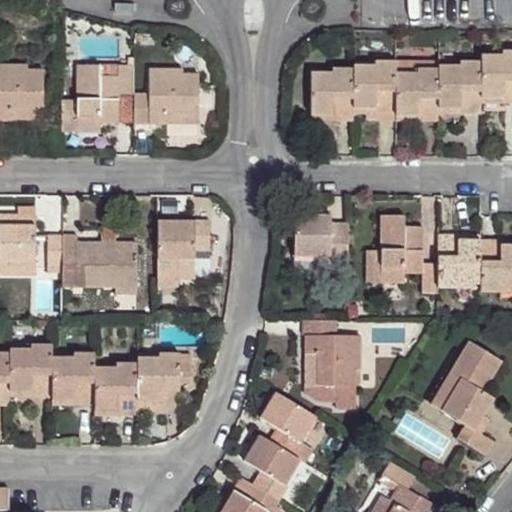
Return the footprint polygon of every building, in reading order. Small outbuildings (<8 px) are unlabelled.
[(481,63),(481,99),(503,99),(503,104),(511,103),(511,51),(502,52),(502,56),(481,56),(481,63)] [(353,69),(353,109),(376,109),(376,114),(396,114),(396,74),(396,70),(396,62),(375,62),(374,66),(353,66),(353,69)] [(438,69),(438,109),(461,109),(461,115),(481,115),(481,104),(481,99),(481,63),(459,63),(459,67),(438,67),(438,69)] [(12,108),(43,108),(43,70),(27,70),(27,65),(0,65),(0,120),(12,120),(12,108)] [(101,123),(119,123),(119,95),(133,95),(134,65),(118,66),(118,77),(100,77),(100,66),(77,66),(77,101),(77,132),(77,133),(101,133),(101,123)] [(118,66),(100,66),(100,77),(118,77),(118,66)] [(310,74),(310,116),(333,116),(333,121),(353,122),(353,114),(353,109),(353,69),(332,69),(332,74),(310,74)] [(396,114),(396,117),(419,117),(419,122),(438,122),(438,115),(438,109),(438,69),(417,70),(417,74),(396,74),(396,114)] [(167,112),(199,112),(199,75),(183,75),(183,70),(149,70),(149,95),(133,95),(134,123),(134,124),(167,125),(167,112)] [(134,123),(133,95),(119,95),(119,123),(134,123)] [(62,132),(77,132),(77,101),(62,102),(62,132)] [(44,120),(43,108),(12,108),(12,120),(44,120)] [(199,125),(199,112),(167,112),(167,125),(199,125)] [(18,207),(18,216),(35,215),(35,207),(18,207)] [(18,216),(18,226),(0,226),(0,264),(35,264),(35,215),(18,216)] [(0,226),(18,226),(18,216),(0,215),(0,226)] [(331,224),(331,217),(294,216),(294,257),(329,257),(329,265),(348,265),(348,224),(331,224)] [(422,294),(438,294),(437,288),(437,264),(422,264),(422,227),(404,227),(404,217),(380,217),(380,252),(380,283),(404,283),(404,273),(422,273),(422,294)] [(173,222),(157,222),(157,275),(178,275),(177,280),(194,280),(194,251),(210,251),(210,221),(195,221),(195,228),(173,228),(173,222)] [(102,245),(102,248),(114,248),(115,231),(102,231),(102,245)] [(62,267),(62,237),(47,236),(47,267),(62,267)] [(437,264),(437,288),(459,288),(459,284),(480,284),(480,241),(459,241),(459,236),(437,236),(437,264)] [(77,237),(62,237),(62,267),(62,288),(115,289),(136,289),(137,245),(114,245),(114,248),(102,248),(102,245),(77,244),(77,237)] [(480,241),(480,284),(480,288),(480,292),(501,293),(501,288),(511,288),(511,245),(501,246),(501,241),(480,241)] [(366,283),(380,283),(380,252),(366,252),(366,283)] [(329,257),(294,257),(294,271),(329,271),(329,265),(329,257)] [(35,264),(0,264),(0,276),(35,276),(35,264)] [(178,275),(157,275),(157,287),(178,287),(177,280),(178,275)] [(336,322),(303,322),(303,336),(305,336),(305,394),(318,401),(337,401),(337,408),(355,408),(355,386),(355,370),(360,370),(360,336),(336,337),(336,322)] [(486,457),(494,443),(480,435),(474,431),(493,400),(482,393),(501,362),(469,342),(450,375),(460,381),(441,412),(465,427),(457,439),(486,457)] [(30,397),(52,397),(52,358),(52,345),(31,345),(31,349),(10,349),(10,354),(9,392),(30,392),(30,397)] [(0,406),(9,406),(9,397),(9,392),(10,354),(0,354),(0,406)] [(73,406),(94,406),(95,368),(95,354),(73,354),(73,358),(52,358),(52,397),(52,401),(73,401),(73,406)] [(137,364),(137,401),(157,401),(157,406),(178,406),(179,384),(190,384),(190,369),(179,369),(179,354),(159,354),(159,359),(137,359),(137,364)] [(190,354),(179,354),(179,369),(190,369),(190,354)] [(115,416),(137,416),(137,413),(137,401),(137,364),(116,364),(116,368),(95,368),(94,406),(94,411),(115,411),(115,416)] [(431,406),(441,412),(460,381),(450,375),(431,406)] [(315,417),(275,393),(260,419),(277,429),(269,442),(294,457),(302,444),(300,443),(315,417)] [(157,401),(137,401),(137,413),(178,413),(178,406),(157,406),(157,401)] [(489,420),(483,417),(474,431),(480,435),(489,420)] [(269,442),(259,436),(243,462),(261,472),(253,485),(278,500),(286,487),(284,485),(299,460),(294,457),(269,442)] [(302,444),(294,457),(299,460),(305,464),(314,450),(302,444)] [(309,467),(299,460),(284,485),(294,492),(309,467)] [(382,497),(372,511),(437,511),(439,509),(408,490),(415,478),(390,462),(381,476),(399,487),(390,502),(382,497)] [(274,507),(278,500),(253,485),(241,478),(231,494),(237,498),(228,511),(278,511),(280,510),(274,507)] [(8,489),(0,489),(0,511),(9,511),(8,489)] [(231,494),(220,511),(228,511),(237,498),(231,494)]
